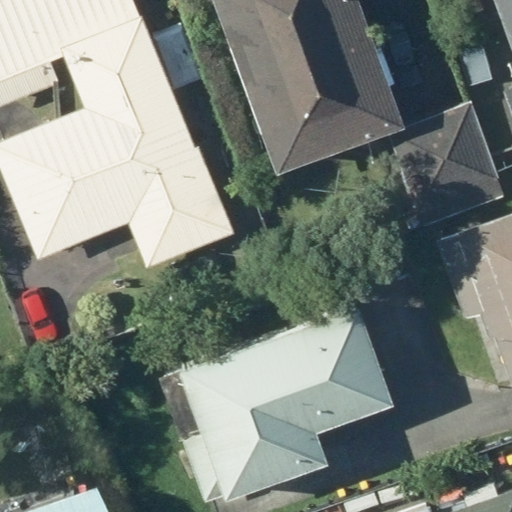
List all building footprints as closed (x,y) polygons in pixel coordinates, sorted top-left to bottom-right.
[(0,0),(0,53),(52,32),(79,98),(154,67),(126,0),(0,0)] [(343,0),(197,0),(260,167),(389,119),(343,0)] [(511,0),(487,0),(511,66),(511,85),(493,93),(511,145),(511,0)] [(228,242),(160,77),(85,108),(0,142),(0,188),(37,278),(123,242),(138,278),(228,242)] [(510,195),(477,107),(396,136),(377,143),(410,231),(510,195)] [(511,210),(427,241),(456,323),(472,318),(502,402),(511,398),(511,210)] [(352,307),(153,375),(199,509),(324,466),(313,434),(387,409),(352,307)] [(511,511),(511,500),(509,493),(453,511),(511,511)] [(84,511),(80,498),(34,511),(84,511)]
